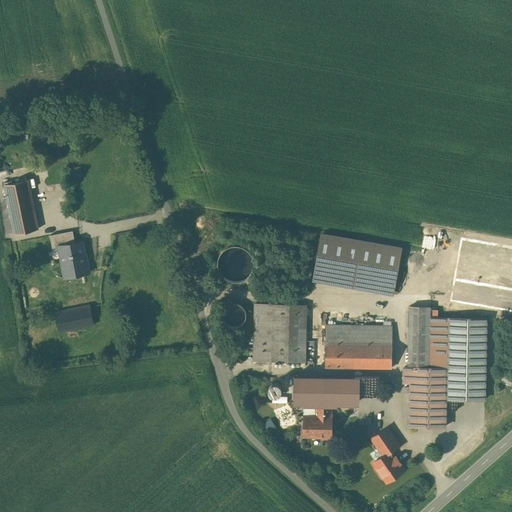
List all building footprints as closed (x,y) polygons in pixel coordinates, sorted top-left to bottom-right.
[(39,228),(28,179),(3,184),(14,233),(39,228)] [(52,249),(58,247),(75,244),(72,231),(50,236),(52,249)] [(401,247),(322,233),(314,273),(394,288),(401,247)] [(81,242),(75,244),(58,247),(66,278),(90,272),(86,256),(84,255),(81,242)] [(243,250),(244,264),(236,265),(237,276),(256,275),(255,258),(251,258),(250,249),(243,250)] [(245,319),(246,315),(245,310),(242,306),(238,303),(233,302),(229,304),(225,306),(222,310),(221,315),(222,320),(225,324),(229,326),(234,327),(239,326),(242,323),(245,319)] [(306,303),(255,303),(253,361),(305,362),(306,303)] [(94,323),(89,305),(56,314),(61,332),(94,323)] [(431,306),(410,305),(409,366),(404,366),(404,381),(412,381),(411,425),(445,426),(445,415),(449,415),(449,399),(485,400),(486,318),(431,316),(431,306)] [(392,367),(393,326),(326,324),(325,365),(392,367)] [(281,390),(282,388),(281,385),(280,383),(278,382),(275,381),(273,382),(271,384),(269,386),(269,388),(269,391),(271,393),(273,394),(275,395),(278,394),(280,393),(281,390)] [(316,407),(332,406),(358,407),(358,384),(305,383),(304,405),(317,405),(316,407)] [(332,406),(316,407),(316,415),(305,415),(305,435),(321,435),(321,439),(332,438),(332,406)] [(390,450),(391,451),(399,445),(387,427),(371,438),(383,455),(390,450)] [(390,450),(383,455),(374,462),(377,466),(375,468),(382,478),(384,477),(387,481),(403,470),(399,463),(400,462),(396,456),(395,457),(391,451),(390,450)]
